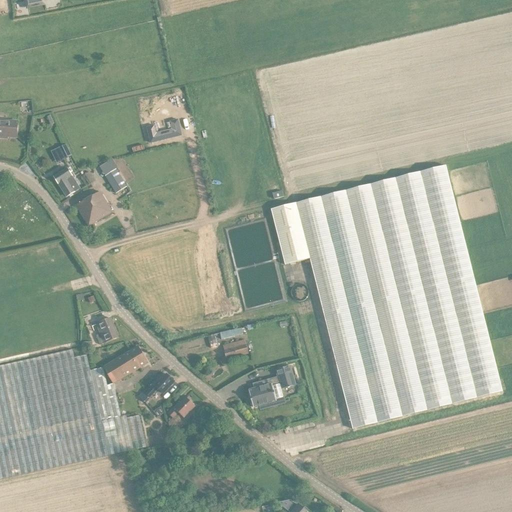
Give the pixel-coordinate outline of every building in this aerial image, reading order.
[(248,72),(242,74),(245,86),(251,85),(248,72)] [(227,77),(230,90),(244,86),(241,74),(227,77)] [(212,82),(214,96),(230,93),(227,79),(212,82)] [(0,120),(0,137),(4,138),(4,136),(16,137),(18,122),(0,120)] [(63,159),(71,155),(65,145),(58,148),(63,159)] [(285,264),(309,258),(352,429),(502,391),(445,166),(271,209),(279,242),(285,264)] [(54,177),(58,183),(67,196),(79,188),(67,168),(54,177)] [(116,169),(105,176),(115,193),(126,186),(116,169)] [(266,170),(267,177),(276,175),(275,169),(266,170)] [(280,191),(277,180),(266,183),(269,194),(280,191)] [(88,226),(112,212),(99,192),(76,205),(88,226)] [(100,345),(118,338),(110,318),(96,324),(100,334),(96,335),(100,345)] [(243,334),(241,329),(227,331),(220,333),(221,339),(231,337),(243,334)] [(211,348),(217,346),(214,334),(208,336),(211,348)] [(244,340),(223,345),(226,359),(248,353),(244,340)] [(0,476),(129,449),(147,445),(140,410),(119,414),(112,384),(105,385),(100,365),(92,367),(89,356),(71,360),(68,346),(0,360),(0,476)] [(113,383),(147,363),(137,346),(103,367),(113,383)] [(276,401),(276,400),(284,398),(281,388),(287,387),(287,388),(289,387),(289,386),(295,385),(294,381),(290,366),(275,370),(277,377),(270,379),(270,382),(265,384),(264,381),(253,384),(254,389),(249,390),(248,390),(253,407),(254,407),(253,407),(275,400),(275,401),(276,401)] [(158,380),(145,393),(150,398),(158,389),(163,394),(174,382),(173,381),(173,379),(172,377),(170,377),(166,374),(159,381),(158,380)] [(194,406),(186,397),(180,403),(179,402),(168,414),(172,418),(178,412),(183,417),(194,406)] [(184,450),(193,447),(192,441),(182,444),(184,450)]
